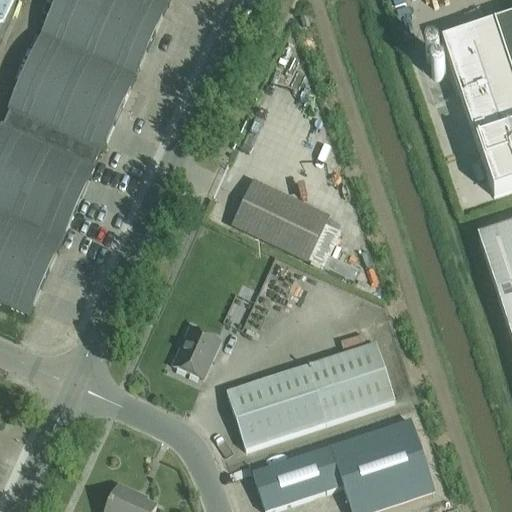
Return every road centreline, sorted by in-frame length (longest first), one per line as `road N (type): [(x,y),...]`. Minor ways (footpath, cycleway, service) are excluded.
road 1 (unclassified): [(73,386),(221,53),(259,0)]
road 2 (unclassified): [(215,511),(185,445),(73,386)]
road 3 (unclassified): [(13,511),(73,386)]
